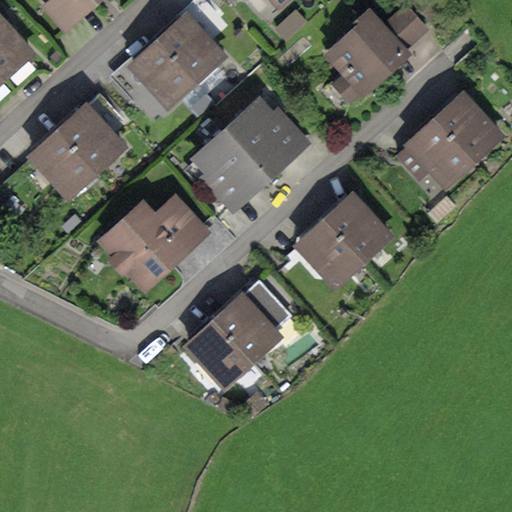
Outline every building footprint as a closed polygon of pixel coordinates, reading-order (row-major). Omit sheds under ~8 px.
[(61,0),(77,17),(95,0),(61,0)] [(394,18),(414,40),(425,30),(405,8),(394,18)] [(363,88),(402,54),(391,41),(368,15),(352,30),(356,35),(333,54),(363,88)] [(146,52),(134,63),(169,104),(221,58),(185,18),(173,28),(146,52)] [(0,21),(0,80),(30,54),(18,42),(0,21)] [(285,21),(277,29),(286,39),(294,32),(285,21)] [(101,95),(86,108),(109,134),(124,121),(101,95)] [(462,97),(398,156),(420,180),(433,167),(448,183),(458,173),(488,146),(498,136),(462,97)] [(259,104),(229,131),(269,176),(281,164),(304,144),(280,116),(275,120),(259,104)] [(47,143),(33,155),(69,195),(121,148),(109,134),(86,108),(73,119),(47,143)] [(269,176),(229,131),(198,158),(213,176),(209,180),(233,208),(257,187),(269,176)] [(157,166),(141,180),(152,191),(167,177),(157,166)] [(351,198),(299,245),(330,279),(336,286),(388,238),(379,228),(351,198)] [(143,210),(103,246),(147,295),(206,242),(174,207),(156,224),(143,210)] [(215,322),(251,361),(277,337),(271,330),(287,316),(257,283),(232,306),(215,322)] [(251,361),(215,322),(190,345),(226,384),(238,373),(251,361)] [(256,396),(242,408),(249,417),(263,404),(256,396)]
